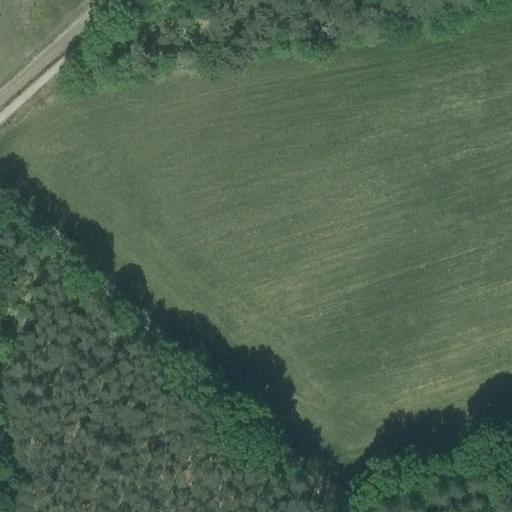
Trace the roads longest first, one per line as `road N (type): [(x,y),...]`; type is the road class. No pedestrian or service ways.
road 1 (track): [(335,495),(0,189)]
road 2 (track): [(511,441),(335,495)]
